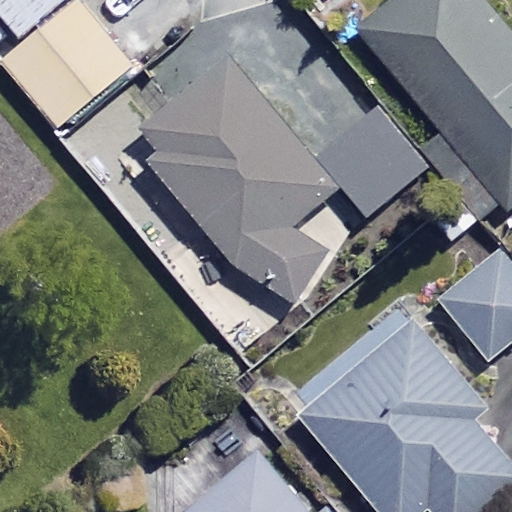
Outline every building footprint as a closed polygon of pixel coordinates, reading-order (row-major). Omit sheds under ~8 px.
[(82,0),(0,0),(0,5),(31,43),(82,0)] [(511,31),(487,0),(407,0),(367,32),(511,215),(511,214),(511,31)] [(141,70),(87,6),(13,69),(66,133),(141,70)] [(350,195),(243,67),(148,147),(288,313),(341,268),(308,230),(350,195)] [(389,118),(333,162),(378,218),(433,173),(389,118)] [(511,350),(511,261),(507,256),(449,304),(498,363),(511,350)] [(493,401),(428,325),(314,423),(389,511),(437,511),(440,510),(441,511),(499,511),(511,501),(511,457),(476,416),(493,401)] [(317,511),(261,453),(199,511),(317,511)]
